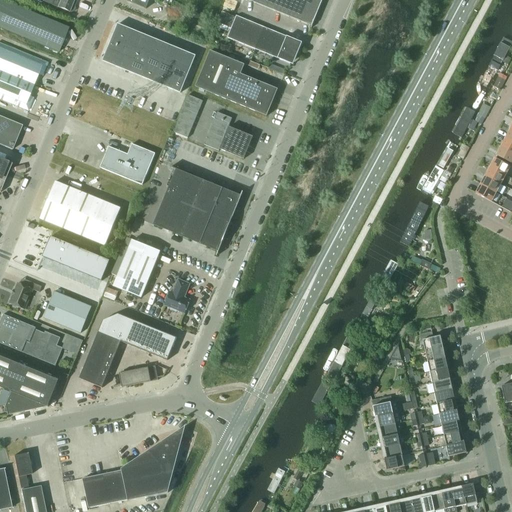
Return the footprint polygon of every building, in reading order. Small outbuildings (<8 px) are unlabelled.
[(0,0),(0,28),(59,52),(69,28),(0,0)] [(74,6),(73,4),(74,0),(53,0),(51,5),(69,12),(72,13),(74,11),(75,9),(74,6)] [(127,0),(127,1),(146,9),(149,0),(127,0)] [(311,28),(322,0),(248,0),(311,26),(311,28)] [(287,37),(264,27),(236,16),(227,38),(255,49),(278,59),(290,64),(291,62),(291,61),(291,59),(293,59),(295,59),(302,43),(287,37)] [(196,56),(118,24),(103,61),(180,93),(196,56)] [(0,43),(0,71),(33,85),(37,74),(40,75),(42,71),(44,71),(47,63),(0,43)] [(210,51),(195,87),(267,116),(268,114),(265,113),(275,90),(277,91),(278,89),(241,74),(245,65),(210,51)] [(0,99),(28,111),(31,103),(29,102),(31,98),(28,97),(33,85),(0,71),(0,99)] [(492,74),(478,101),(483,104),(497,77),(492,74)] [(498,77),(493,86),(501,90),(505,81),(498,77)] [(203,101),(188,95),(186,101),(200,107),(203,101)] [(200,107),(186,101),(183,108),(198,113),(200,107)] [(468,107),(454,133),(463,138),(477,112),(468,107)] [(198,113),(183,108),(181,114),(195,120),(198,113)] [(232,118),(217,112),(215,119),(229,125),(232,118)] [(195,120),(181,114),(178,120),(193,126),(195,120)] [(22,126),(0,116),(0,145),(12,150),(22,126)] [(229,125),(215,119),(212,125),(227,131),(229,125)] [(193,126),(178,120),(175,126),(190,132),(193,126)] [(227,131),(212,125),(209,132),(224,138),(227,131)] [(190,132),(175,126),(173,132),(188,138),(190,132)] [(253,137),(229,127),(220,149),(244,159),(244,157),(243,157),(251,138),(252,139),(253,137)] [(224,138),(209,132),(207,138),(221,144),(224,138)] [(221,144),(207,138),(204,145),(219,151),(221,144)] [(511,141),(505,138),(501,147),(511,152),(511,141)] [(132,144),(128,155),(109,147),(100,168),(142,185),(155,154),(132,144)] [(458,152),(466,156),(469,151),(461,147),(458,152)] [(511,163),(511,152),(501,147),(496,156),(511,164),(511,163)] [(445,151),(426,186),(435,190),(454,156),(445,151)] [(510,167),(495,158),(490,167),(505,175),(510,167)] [(0,159),(0,191),(11,164),(0,159)] [(241,196),(171,167),(171,168),(176,170),(153,225),(218,252),(216,256),(217,256),(243,192),(242,192),(241,196)] [(505,175),(490,167),(485,176),(501,184),(505,175)] [(501,184),(485,176),(480,185),(496,193),(501,184)] [(121,209),(55,182),(48,200),(113,227),(121,209)] [(496,193),(480,185),(476,194),(491,202),(496,193)] [(113,227),(48,200),(40,219),(105,246),(113,227)] [(417,208),(399,243),(409,249),(427,213),(417,208)] [(431,230),(426,230),(425,230),(425,231),(423,239),(429,242),(432,240),(431,230)] [(51,237),(43,257),(52,261),(61,241),(51,237)] [(160,252),(132,240),(113,287),(141,298),(160,252)] [(46,249),(26,241),(20,258),(39,265),(46,249)] [(71,245),(61,241),(52,261),(62,265),(71,245)] [(72,269),(80,249),(71,245),(62,265),(72,269)] [(90,253),(80,249),(72,269),(82,273),(90,253)] [(90,253),(82,273),(92,277),(100,257),(90,253)] [(110,261),(100,257),(92,277),(101,281),(110,261)] [(392,260),(379,284),(388,288),(401,264),(392,260)] [(431,264),(421,260),(419,265),(428,269),(431,264)] [(190,284),(178,280),(173,293),(170,292),(164,305),(171,308),(170,310),(176,312),(177,311),(184,314),(186,310),(187,311),(189,308),(190,304),(189,304),(190,300),(184,298),(190,284)] [(39,292),(42,287),(31,282),(28,288),(18,283),(10,303),(12,304),(12,305),(16,307),(17,306),(25,309),(33,290),(39,292)] [(415,287),(407,283),(403,288),(412,293),(415,287)] [(376,288),(358,320),(365,324),(383,292),(376,288)] [(54,292),(44,318),(81,333),(92,307),(54,292)] [(36,328),(3,314),(0,322),(0,343),(55,366),(63,348),(57,346),(60,338),(45,332),(44,333),(35,329),(36,328)] [(173,337),(165,333),(118,314),(103,321),(79,379),(102,388),(121,342),(167,361),(173,347),(176,338),(173,337)] [(351,331),(325,379),(333,384),(359,335),(351,331)] [(375,341),(382,345),(387,337),(381,332),(375,341)] [(423,341),(425,351),(443,347),(440,336),(433,338),(432,332),(420,334),(421,341),(423,341)] [(399,344),(390,359),(402,360),(399,344)] [(445,358),(443,347),(425,351),(427,361),(445,358)] [(0,387),(4,389),(11,392),(6,405),(8,415),(48,407),(59,380),(0,356),(0,387)] [(447,368),(445,358),(427,361),(430,372),(447,368)] [(167,370),(163,376),(158,378),(155,366),(119,374),(121,385),(113,386),(113,387),(121,385),(122,388),(158,380),(158,379),(164,377),(167,370)] [(450,379),(447,368),(430,372),(432,383),(450,379)] [(452,389),(450,379),(432,383),(434,393),(452,389)] [(323,382),(312,402),(320,406),(331,386),(323,382)] [(511,383),(501,386),(505,403),(511,401),(511,409),(511,414),(511,383)] [(11,392),(4,389),(0,397),(0,404),(6,403),(11,392)] [(434,393),(437,404),(455,400),(452,389),(434,393)] [(380,405),(373,406),(375,417),(399,412),(401,411),(413,409),(412,404),(412,402),(400,405),(399,401),(392,403),(391,396),(379,399),(380,405)] [(457,410),(455,400),(437,404),(439,414),(457,410)] [(341,406),(337,413),(343,416),(346,409),(341,406)] [(459,421),(457,410),(439,414),(441,425),(459,421)] [(399,412),(375,417),(377,428),(395,424),(401,422),(399,412)] [(309,413),(285,456),(292,460),(317,418),(309,413)] [(441,425),(444,435),(462,431),(459,421),(441,425)] [(333,432),(336,426),(331,424),(328,430),(333,432)] [(380,438),(398,435),(395,424),(377,428),(380,438)] [(168,493),(174,471),(181,444),(186,426),(121,469),(122,471),(82,479),(89,508),(128,500),(128,501),(168,493)] [(464,442),(462,431),(444,435),(446,446),(464,442)] [(398,435),(380,438),(382,449),(400,445),(398,435)] [(466,453),(464,442),(446,446),(449,457),(466,453)] [(400,445),(382,449),(384,460),(402,456),(400,445)] [(27,453),(13,456),(17,477),(18,477),(25,511),(45,511),(40,486),(28,489),(28,488),(26,476),(32,474),(27,453)] [(426,454),(429,466),(435,465),(433,453),(426,454)] [(417,456),(420,468),(426,467),(424,455),(417,456)] [(402,456),(384,460),(387,470),(405,466),(402,456)] [(0,510),(11,508),(3,469),(5,469),(4,468),(0,469),(0,510)] [(279,468),(267,492),(274,496),(287,472),(279,468)] [(293,478),(298,480),(302,472),(297,469),(293,478)] [(473,484),(462,487),(466,504),(477,502),(473,484)] [(462,487),(452,489),(456,507),(466,504),(462,487)] [(452,489),(441,491),(445,509),(445,511),(456,511),(457,511),(456,507),(452,489)] [(445,509),(441,491),(431,494),(435,511),(445,509)] [(423,511),(432,511),(435,511),(431,494),(420,496),(423,511)] [(423,511),(420,496),(410,498),(412,511),(423,511)] [(261,498),(252,511),(262,511),(268,502),(261,498)] [(401,511),(412,511),(410,498),(399,501),(401,511)] [(401,511),(399,501),(388,503),(390,511),(401,511)]
